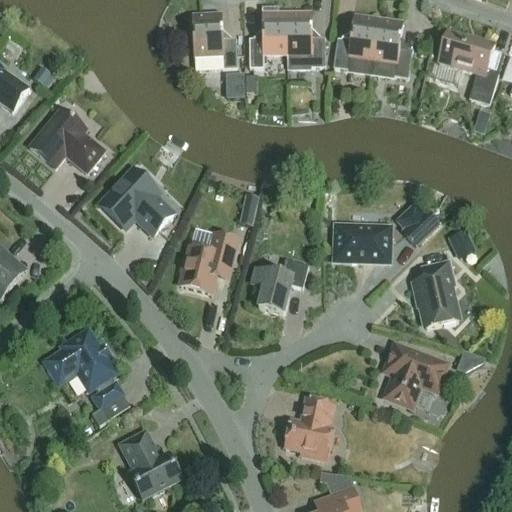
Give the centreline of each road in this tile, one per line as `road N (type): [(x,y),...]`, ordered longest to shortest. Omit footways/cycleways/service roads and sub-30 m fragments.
road 1 (residential): [(187,363),(95,259)]
road 2 (residential): [(0,353),(95,259)]
road 3 (residential): [(95,259),(0,179)]
